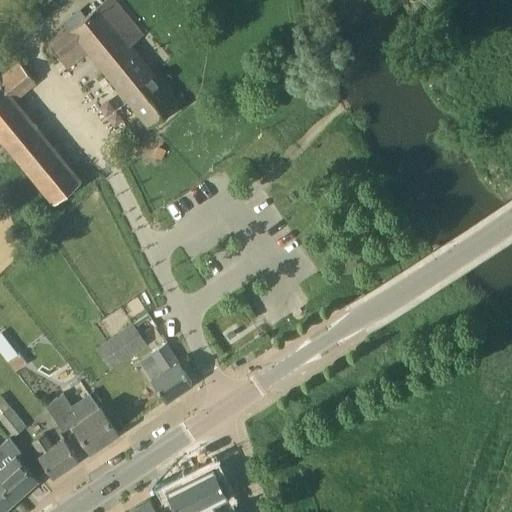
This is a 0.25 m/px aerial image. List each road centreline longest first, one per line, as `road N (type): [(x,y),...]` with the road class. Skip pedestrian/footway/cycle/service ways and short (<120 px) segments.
road 1 (tertiary): [(224,410),(511,218)]
road 2 (tertiary): [(69,511),(224,410)]
road 3 (unclassified): [(224,410),(150,248)]
